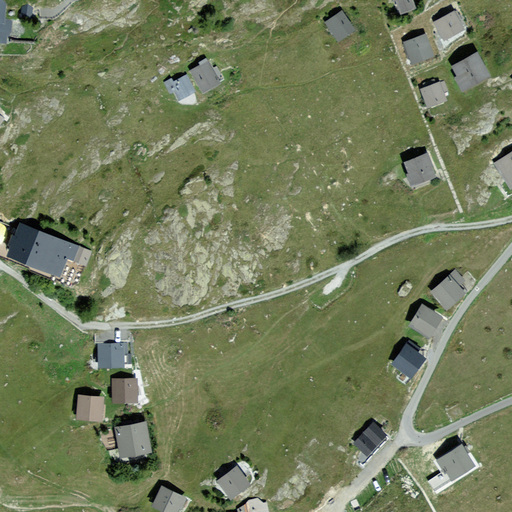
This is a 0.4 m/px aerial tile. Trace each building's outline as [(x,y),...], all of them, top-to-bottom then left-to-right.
[(0,0),(0,41),(5,41),(5,33),(8,33),(9,21),(3,21),(4,3),(0,0)] [(410,0),(396,0),(401,12),(413,7),(410,0)] [(23,7),(22,16),(30,17),(32,9),(23,7)] [(342,13),(327,23),(338,39),(353,29),(342,13)] [(454,14),(436,23),(445,38),(462,29),(454,14)] [(424,36),(405,44),(412,63),(432,55),(424,36)] [(476,55),(454,68),(460,77),(457,79),(463,89),(487,75),(476,55)] [(206,63),(192,71),(203,90),(218,82),(217,80),(222,77),(216,67),(210,70),(206,63)] [(171,80),(166,83),(170,92),(175,89),(180,98),(194,91),(186,76),(172,83),(171,80)] [(443,83),(422,90),(428,106),(444,100),(441,92),(446,90),(443,83)] [(426,156),(407,164),(411,175),(409,175),(412,184),(433,176),(426,156)] [(511,158),(500,166),(511,184),(511,158)] [(0,221),(0,255),(57,278),(65,259),(72,262),(73,260),(77,250),(0,221)] [(77,250),(73,260),(84,265),(89,252),(78,247),(77,250)] [(455,272),(433,292),(447,308),(464,293),(457,285),(462,280),(455,272)] [(440,318),(422,307),(411,325),(429,336),(440,318)] [(409,342),(393,364),(411,377),(424,359),(416,352),(419,348),(409,342)] [(126,344),(99,345),(100,366),(122,365),(121,352),(127,352),(126,344)] [(135,381),(115,381),(115,401),(135,401),(135,381)] [(101,400),(80,398),(79,417),(100,419),(101,400)] [(144,425),(118,430),(123,455),(149,450),(144,425)] [(385,436),(373,425),(355,443),(367,454),(385,436)] [(474,465),(461,446),(439,460),(452,479),(474,465)] [(237,469),(220,482),(231,497),(249,485),(237,469)] [(184,498),(162,488),(154,505),(168,511),(173,511),(177,505),(180,507),(184,498)] [(266,511),(265,504),(262,505),(257,500),(250,501),(248,506),(239,510),(239,511),(266,511)]
